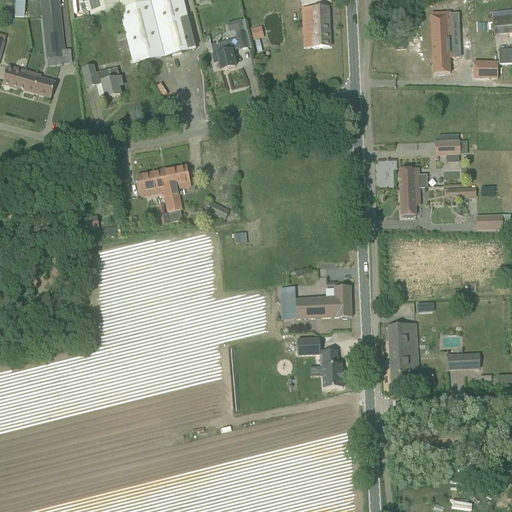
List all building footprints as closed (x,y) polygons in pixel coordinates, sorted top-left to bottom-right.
[(61,58),(62,65),(72,64),(70,51),(64,51),(58,0),(40,0),(47,60),(61,58)] [(183,0),(85,0),(90,18),(120,10),(126,35),(117,37),(121,53),(130,51),(133,66),(196,50),(188,19),(183,0)] [(12,18),(22,20),(24,2),(15,1),(12,18)] [(312,35),(313,49),(330,48),(329,38),(327,8),(302,9),(303,35),(312,35)] [(431,16),(434,75),(450,74),(449,59),(454,59),(454,50),(452,50),(451,15),(431,16)] [(511,34),(511,16),(492,19),(494,37),(511,34)] [(227,25),(228,32),(244,29),(242,21),(227,25)] [(260,28),(251,30),(253,40),(254,41),(263,38),(260,28)] [(237,39),(211,46),(215,64),(219,63),(221,72),(235,68),(231,52),(240,50),(240,51),(248,49),(246,39),(244,34),(244,29),(235,31),(237,36),(237,39)] [(474,62),(474,78),(498,79),(498,62),(474,62)] [(102,84),(106,100),(120,96),(118,88),(122,87),(118,69),(96,74),(94,67),(82,69),(87,89),(98,86),(98,85),(102,84)] [(3,85),(51,99),(56,84),(41,80),(41,77),(8,68),(3,85)] [(458,143),(435,143),(436,157),(460,156),(460,143),(458,143)] [(186,168),(138,177),(140,187),(141,194),(164,189),(165,195),(169,214),(171,224),(182,222),(180,212),(181,212),(177,192),(176,187),(190,184),(188,177),(186,168)] [(399,171),(400,190),(419,189),(427,189),(427,176),(419,176),(419,170),(399,171)] [(419,189),(400,190),(401,217),(403,217),(403,218),(404,220),(413,219),(414,217),(414,216),(416,216),(415,207),(420,207),(419,189)] [(447,191),(448,201),(450,201),(450,199),(456,198),(456,200),(470,200),(470,199),(473,199),(473,200),(476,199),(475,189),(468,189),(447,191)] [(125,199),(108,202),(109,209),(126,206),(127,205),(126,199),(125,199)] [(206,213),(224,222),(229,213),(210,204),(206,213)] [(476,217),(477,232),(503,231),(503,230),(511,230),(510,217),(502,218),(502,216),(476,217)] [(84,220),(87,232),(98,230),(96,218),(84,220)] [(326,299),(295,301),(296,320),(341,319),(342,321),(347,321),(349,319),(352,319),(351,302),(350,288),(340,289),(334,289),(334,290),(334,298),(326,299)] [(287,298),(285,298),(286,321),(296,320),(295,301),(295,298),(287,298)] [(434,304),(417,306),(417,314),(434,313),(434,304)] [(398,327),(388,327),(392,386),(409,385),(408,373),(418,373),(418,361),(416,341),(415,326),(398,327)] [(320,340),(297,342),(298,357),(320,356),(320,368),(322,368),(323,378),(323,390),(343,389),(342,380),(343,380),(343,374),(342,374),(341,365),(337,366),(337,352),(320,353),(320,340)] [(448,357),(448,371),(479,370),(479,356),(448,357)] [(415,435),(416,447),(463,443),(462,431),(415,435)]
